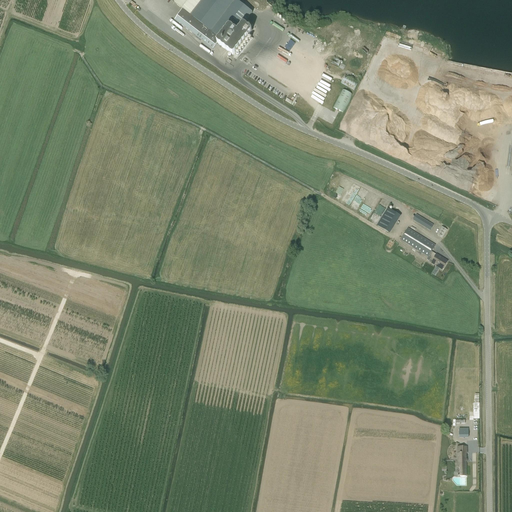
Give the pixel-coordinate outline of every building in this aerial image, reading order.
[(228,45),(252,13),(235,0),(176,0),(174,3),(182,9),(174,20),(212,49),(220,39),(228,45)] [(306,63),(308,60),(299,55),(297,58),(306,63)] [(417,114),(432,80),(430,79),(430,78),(427,77),(429,74),(426,73),(416,93),(418,94),(410,111),(417,114)] [(358,84),(345,77),(341,84),(354,91),(358,84)] [(343,112),(352,94),(342,89),(333,107),(343,112)] [(397,147),(411,124),(405,121),(392,144),(397,147)] [(387,208),(376,225),(390,234),(401,216),(387,208)] [(433,225),(416,215),(413,220),(430,231),(433,225)] [(447,231),(442,227),(437,235),(442,239),(442,238),(447,231)] [(431,263),(436,267),(442,258),(437,255),(436,255),(431,252),(435,245),(408,228),(400,240),(428,258),(428,256),(433,260),(431,263)] [(442,270),(448,261),(442,258),(436,267),(442,270)] [(459,437),(469,437),(468,429),(459,429),(459,437)] [(459,476),(466,476),(466,453),(467,453),(467,447),(459,447),(459,453),(457,453),(457,463),(459,463),(459,476)]
